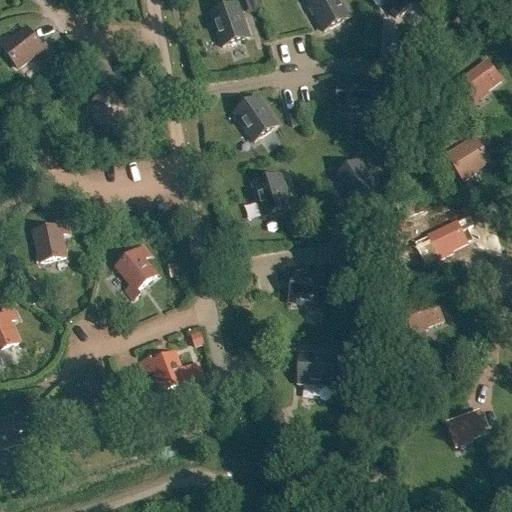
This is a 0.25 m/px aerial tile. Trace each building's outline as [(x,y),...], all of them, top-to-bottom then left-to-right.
[(259,0),(250,3),(254,14),(263,11),(259,0)] [(313,0),(307,4),(324,34),(348,20),(336,0),(313,0)] [(382,0),(395,20),(419,5),(415,0),(382,0)] [(211,17),(222,49),(249,40),(237,8),(211,17)] [(284,39),(292,64),(321,55),(313,30),(284,39)] [(11,43),(6,38),(0,42),(0,47),(18,71),(36,56),(40,62),(50,54),(46,48),(42,51),(26,31),(11,43)] [(461,83),(474,102),(485,94),(500,83),(487,64),(461,83)] [(338,114),(372,115),(372,87),(338,86),(338,114)] [(413,88),(396,87),(395,99),(412,100),(413,88)] [(85,111),(107,135),(130,114),(108,90),(85,111)] [(234,116),(254,144),(277,129),(257,100),(234,116)] [(301,127),(298,116),(289,118),(292,129),(301,127)] [(447,157),(450,161),(462,180),(464,183),(475,176),(474,173),(489,164),(477,144),(475,140),(447,157)] [(422,157),(436,161),(441,147),(427,143),(422,157)] [(336,179),(354,208),(378,193),(360,164),(336,179)] [(253,187),(264,220),(290,211),(280,178),(253,187)] [(314,194),(305,197),(308,207),(317,205),(314,194)] [(352,224),(353,215),(342,213),(340,222),(352,224)] [(34,235),(40,265),(66,260),(61,237),(67,236),(65,224),(57,225),(58,230),(34,235)] [(427,239),(437,259),(449,254),(466,246),(456,225),(427,239)] [(126,292),(134,302),(140,297),(137,294),(156,278),(143,262),(149,258),(142,249),(116,270),(131,288),(126,292)] [(357,269),(353,281),(362,284),(366,272),(357,269)] [(289,304),(323,311),(328,283),(295,276),(289,304)] [(409,301),(404,290),(391,295),(395,306),(409,301)] [(443,323),(434,302),(404,313),(412,334),(413,334),(414,337),(426,332),(425,330),(443,323)] [(15,321),(10,310),(3,313),(5,317),(0,319),(0,354),(19,345),(9,324),(15,321)] [(195,349),(203,347),(199,336),(192,338),(195,349)] [(153,374),(161,395),(192,383),(188,373),(182,375),(174,357),(151,366),(149,361),(142,364),(147,376),(153,374)] [(298,386),(333,388),(335,360),(300,358),(298,386)] [(77,388),(70,390),(73,403),(79,401),(85,424),(117,416),(114,405),(107,407),(102,387),(78,393),(77,388)] [(279,411),(268,416),(278,440),(289,436),(279,411)] [(478,414),(447,425),(455,446),(467,442),(468,442),(486,436),(478,414)] [(29,441),(22,417),(0,424),(0,451),(0,452),(22,445),(24,451),(36,447),(34,440),(29,441)] [(134,435),(126,438),(129,446),(137,444),(134,435)]
